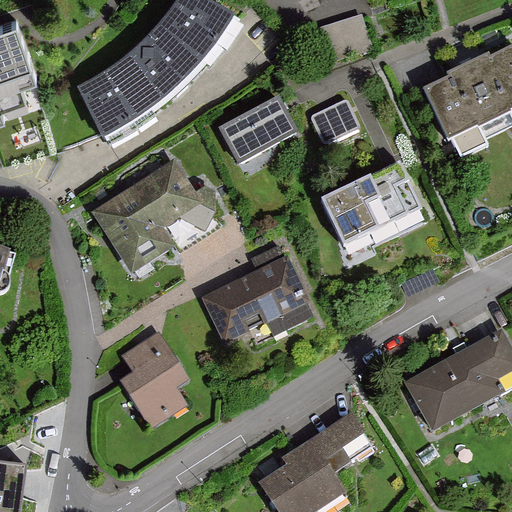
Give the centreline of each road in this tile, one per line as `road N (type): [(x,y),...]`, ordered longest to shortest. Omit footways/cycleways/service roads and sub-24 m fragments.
road 1 (residential): [(105,511),(511,264)]
road 2 (residential): [(28,195),(61,242),(77,307),(74,511)]
road 3 (residential): [(256,51),(131,147),(28,195)]
road 4 (residential): [(511,3),(365,60)]
